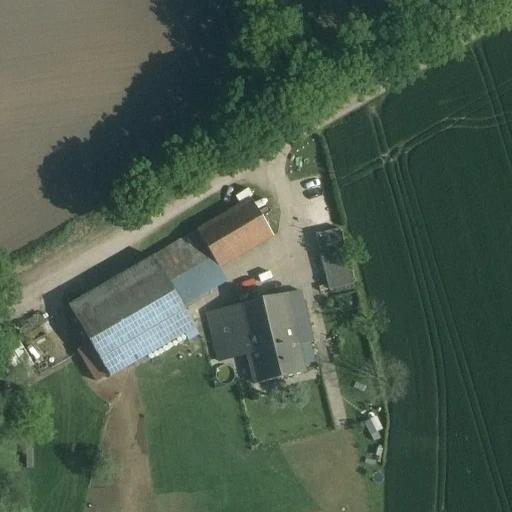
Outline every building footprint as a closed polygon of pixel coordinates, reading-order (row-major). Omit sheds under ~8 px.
[(198,235),(218,270),(273,238),(253,203),(198,235)] [(354,284),(340,231),(317,237),(330,290),(354,284)] [(154,260),(183,310),(227,285),(218,270),(198,235),(154,260)] [(154,260),(71,307),(111,377),(194,330),(183,310),(154,260)] [(314,342),(301,291),(208,315),(219,362),(249,354),(257,386),(308,373),(301,346),(314,342)]
